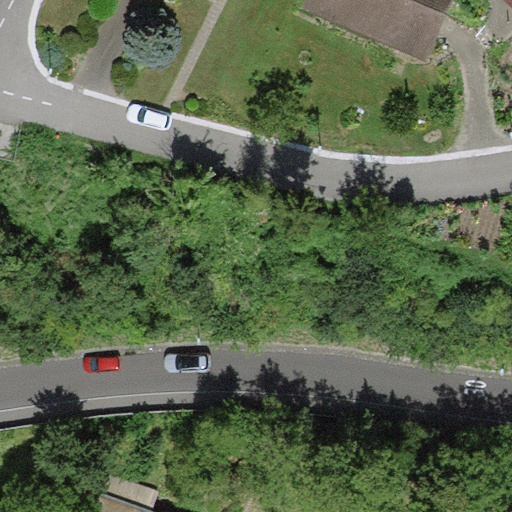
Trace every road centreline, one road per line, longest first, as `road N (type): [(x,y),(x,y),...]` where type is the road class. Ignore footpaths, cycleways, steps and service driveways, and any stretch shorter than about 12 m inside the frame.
road 1 (residential): [(511,169),(432,179),(317,177),(0,84)]
road 2 (tertiary): [(0,390),(228,370),(354,378),(511,405)]
